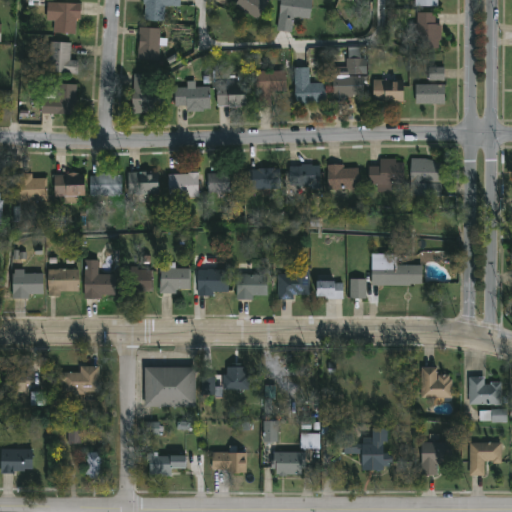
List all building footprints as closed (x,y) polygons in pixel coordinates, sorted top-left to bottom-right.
[(180,0),(180,7),(166,6),(165,18),(171,19),(171,23),(144,21),(145,4),(142,4),(142,0),(180,0)] [(268,0),(270,1),(259,21),(235,6),(238,0),(268,0)] [(314,0),(311,19),(295,16),(293,33),(279,31),(283,0),(314,0)] [(82,4),(81,20),(77,20),(76,36),(55,35),(56,21),(47,21),(48,2),(82,4)] [(436,13),(435,25),(442,25),(441,48),(409,47),(410,24),(418,24),(418,13),(436,13)] [(166,38),(166,46),(160,45),(159,64),(138,63),(140,27),(161,28),(161,38),(166,38)] [(79,62),(78,75),(49,74),(51,42),(71,43),(70,61),(79,62)] [(362,47),(362,59),(365,59),(365,96),(346,96),(346,103),(334,103),(334,98),(329,98),(329,74),(333,74),(333,68),(347,68),(349,47),(362,47)] [(310,68),(310,83),(327,83),(327,103),(294,103),(294,68),(310,68)] [(445,81),(444,68),(428,68),(429,81),(445,81)] [(287,71),(287,91),(272,91),(272,109),(256,109),(256,85),(251,85),(251,73),(256,73),(256,72),(287,71)] [(405,80),(404,103),(385,102),(386,100),(374,99),(375,80),(382,81),(382,73),(395,74),(395,80),(405,80)] [(165,90),(164,112),(147,112),(147,115),(133,114),(134,74),(149,75),(148,90),(165,90)] [(249,74),(248,107),(216,106),(217,84),(229,85),(229,76),(239,76),(239,84),(242,84),(242,74),(249,74)] [(196,80),(196,87),(211,87),(211,110),(204,110),(204,113),(187,113),(187,107),(175,107),(175,88),(186,88),(186,80),(196,80)] [(77,85),(75,116),(40,114),(41,99),(57,100),(58,84),(77,85)] [(445,104),(416,105),(416,85),(444,84),(445,104)] [(442,196),(412,196),(412,155),(442,162),(442,196)] [(397,158),(397,162),(405,162),(405,183),(391,183),(391,191),(379,191),(379,184),(370,184),(370,166),(381,166),(381,158),(397,158)] [(316,164),(316,167),(321,167),(321,183),(307,183),(307,186),(301,185),(302,181),(289,181),(289,166),(301,166),(301,164),(316,164)] [(345,164),(345,167),(359,167),(359,188),(349,189),(349,190),(343,190),(343,189),(329,189),(329,164),(345,164)] [(274,167),(274,169),(280,169),(280,188),(270,188),(270,196),(263,196),(263,188),(249,189),(249,169),(258,169),(258,167),(274,167)] [(233,170),(233,172),(240,172),(240,191),(208,192),(208,172),(233,170)] [(160,193),(129,194),(128,172),(159,171),(160,193)] [(188,204),(169,204),(169,173),(188,173),(188,171),(199,171),(199,196),(188,196),(188,204)] [(115,172),(115,175),(122,174),(122,194),(91,195),(90,175),(99,175),(99,172),(115,172)] [(33,173),(33,178),(48,178),(48,200),(16,199),(17,173),(33,173)] [(79,173),(79,174),(85,174),(86,195),(78,195),(79,203),(64,203),(64,196),(56,197),(55,174),(79,173)] [(397,254),(397,265),(424,265),(424,284),(411,284),(411,286),(372,285),(372,253),(397,254)] [(118,275),(117,295),(102,294),(101,299),(84,299),(85,259),(100,260),(100,274),(118,275)] [(176,262),(176,268),(191,268),(191,289),(177,289),(177,294),(159,294),(160,268),(163,268),(163,261),(176,262)] [(294,300),(278,300),(278,274),(291,275),(291,269),(296,269),(296,266),(310,266),(309,295),(294,295),(294,300)] [(60,295),(48,295),(48,269),(79,269),(79,291),(60,291),(60,295)] [(137,296),(123,296),(123,269),(154,269),(154,292),(137,292),(137,296)] [(213,296),(198,296),(199,269),(230,269),(229,291),(214,291),(213,296)] [(23,272),(43,273),(44,294),(29,294),(29,299),(13,299),(13,273),(23,272)] [(253,300),(237,300),(237,274),(269,274),(268,296),(253,296),(253,300)] [(367,278),(367,299),(350,298),(350,278),(367,278)] [(344,283),(344,299),(325,299),(325,295),(318,295),(318,280),(336,280),(336,283),(344,283)] [(243,362),(243,367),(247,367),(246,376),(250,377),(250,390),(224,389),(224,376),(227,376),(227,367),(233,367),(233,362),(243,362)] [(99,366),(99,392),(87,391),(87,395),(73,394),(73,392),(63,391),(63,383),(60,383),(60,372),(81,372),(81,366),(99,366)] [(151,407),(145,407),(145,367),(197,367),(196,408),(151,407)] [(437,367),(437,380),(439,380),(439,375),(450,375),(450,379),(453,379),(453,398),(422,398),(422,367),(437,367)] [(17,371),(17,373),(26,373),(26,376),(31,376),(31,382),(26,382),(26,392),(6,392),(6,373),(17,371)] [(485,376),(485,384),(491,384),(491,382),(501,382),(501,404),(470,405),(469,377),(485,376)] [(215,377),(202,378),(202,396),(222,396),(222,387),(215,387),(215,377)] [(273,402),(275,386),(265,385),(264,400),(273,402)] [(30,406),(43,406),(43,393),(31,393),(30,406)] [(507,423),(507,409),(491,410),(491,423),(507,423)] [(479,421),(490,421),(491,411),(480,411),(479,421)] [(280,421),(280,442),(263,441),(264,421),(280,421)] [(159,435),(159,422),(147,423),(147,435),(159,435)] [(384,442),(384,453),(389,453),(389,466),(384,466),(384,470),(363,470),(363,437),(373,437),(373,428),(388,428),(389,442),(384,442)] [(81,444),(81,431),(68,431),(68,445),(81,444)] [(321,433),(320,449),(300,448),(301,432),(321,433)] [(437,475),(422,475),(422,442),(453,443),(453,458),(449,458),(449,463),(438,463),(437,475)] [(486,476),(470,475),(470,443),(502,443),(502,463),(486,463),(486,476)] [(240,444),(240,452),(247,452),(247,473),(229,473),(229,470),(213,470),(213,452),(230,452),(230,444),(240,444)] [(33,449),(1,449),(1,473),(32,473),(33,449)] [(95,450),(95,452),(103,452),(103,475),(99,475),(99,479),(90,478),(90,474),(85,474),(86,452),(91,452),(91,450),(95,450)] [(187,456),(187,468),(172,467),(172,476),(149,474),(149,461),(147,461),(147,452),(160,452),(160,455),(187,456)] [(304,460),(303,475),(280,476),(280,474),(277,474),(277,469),(271,469),(271,460),(274,460),(274,452),(307,452),(307,460),(304,460)]
